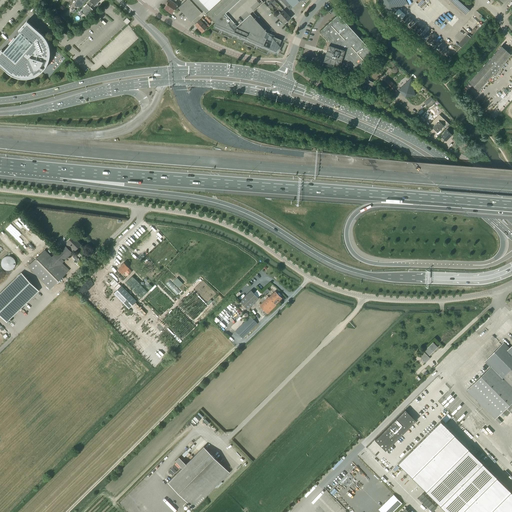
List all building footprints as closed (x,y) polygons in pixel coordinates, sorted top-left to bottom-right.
[(77,0),(75,4),(75,5),(75,6),(76,7),(77,7),(78,7),(79,8),(84,4),(83,3),(85,0),(77,0)] [(84,7),(81,10),(87,17),(94,11),(90,7),(93,4),(94,6),(100,0),(90,0),(90,1),(87,4),(84,7)] [(178,6),(174,3),(177,0),(176,0),(167,0),(165,3),(166,4),(164,8),(172,14),(178,6)] [(219,0),(191,0),(191,1),(192,2),(181,10),(191,22),(204,10),(206,13),(219,0)] [(251,14),(263,2),(261,0),(221,0),(207,13),(215,23),(215,24),(214,25),(276,52),(281,40),(274,37),(275,36),(267,33),(265,31),(265,30),(251,14)] [(280,0),(290,10),(300,0),(280,0)] [(407,3),(405,0),(381,0),(382,1),(386,7),(390,13),(407,3)] [(448,0),(465,15),(472,7),(464,0),(448,0)] [(393,16),(399,22),(405,15),(399,9),(393,16)] [(283,10),(277,16),(284,24),(291,18),(283,10)] [(350,75),(355,70),(357,72),(375,55),(338,15),(320,32),(330,43),(322,67),(350,75)] [(198,29),(206,22),(202,18),(195,25),(198,29)] [(0,51),(0,65),(7,72),(9,74),(11,75),(13,76),(16,77),(18,78),(20,78),(22,79),(24,79),(26,79),(29,78),(31,78),(33,77),(35,76),(37,75),(39,74),(41,73),(42,71),(44,70),(45,68),(46,66),(47,64),(48,62),(49,60),(49,58),(50,56),(50,53),(50,51),(50,49),(49,47),(48,45),(48,43),(47,41),(46,39),(44,37),(43,35),(41,34),(27,21),(18,31),(20,32),(15,39),(14,38),(13,38),(14,39),(9,45),(8,44),(9,45),(3,52),(2,50),(0,51)] [(209,26),(206,22),(198,29),(202,32),(209,26)] [(478,91),(511,55),(501,46),(469,82),(478,91)] [(388,79),(384,83),(391,91),(395,86),(388,79)] [(370,88),(373,90),(374,87),(376,88),(378,85),(367,80),(365,83),(371,86),(371,88),(370,88)] [(412,85),(408,81),(398,90),(405,98),(415,95),(412,85)] [(435,102),(431,97),(424,103),(428,108),(435,102)] [(447,122),(446,123),(443,119),(440,122),(439,121),(432,127),(437,133),(443,127),(445,129),(449,125),(447,122)] [(449,128),(441,136),(446,141),(452,135),(454,137),(458,133),(453,129),(452,129),(451,130),(449,128)] [(81,245),(73,237),(67,242),(67,243),(65,245),(64,245),(52,257),(25,230),(7,249),(48,291),(69,270),(62,263),(72,253),(74,250),(75,251),(81,245)] [(75,255),(73,257),(80,265),(82,263),(75,255)] [(129,268),(124,263),(117,269),(123,274),(125,271),(129,275),(132,272),(129,268)] [(0,293),(0,315),(7,322),(39,291),(21,273),(0,293)] [(113,294),(129,309),(137,301),(121,286),(113,294)] [(240,302),(247,310),(259,298),(251,291),(240,302)] [(268,297),(259,306),(267,314),(276,305),(282,298),(275,292),(269,298),(268,297)] [(235,331),(242,339),(258,324),(250,316),(235,331)] [(490,367),(466,391),(495,420),(495,419),(500,424),(502,422),(497,417),(506,408),(511,413),(511,336),(510,338),(511,339),(511,345),(509,348),(511,350),(511,372),(504,380),(490,367)] [(429,356),(438,347),(433,342),(424,351),(429,356)] [(504,380),(511,372),(511,350),(509,348),(504,342),(485,361),(490,367),(504,380)] [(419,356),(425,363),(430,359),(424,352),(419,356)] [(405,410),(375,440),(385,451),(416,421),(405,410)] [(511,511),(511,492),(440,421),(398,464),(431,497),(446,511),(511,511)] [(193,508),(229,472),(203,447),(185,464),(179,458),(175,461),(182,468),(167,482),(193,508)] [(393,495),(379,509),(381,511),(392,511),(402,503),(393,495)]
